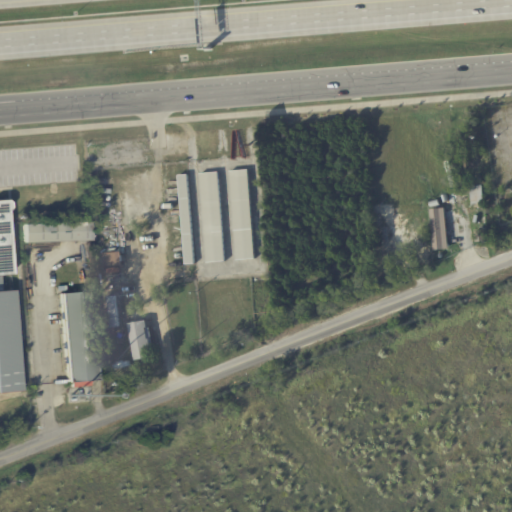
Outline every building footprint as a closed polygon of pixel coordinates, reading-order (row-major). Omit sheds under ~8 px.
[(452,160),(460,188),(450,190),(443,164),(448,163),(447,161),(452,160)] [(249,170),(256,259),(238,261),(231,171),(249,170)] [(209,263),(202,174),(220,172),(227,261),(209,263)] [(196,264),(187,265),(180,175),(189,175),(196,264)] [(484,204),(474,205),(472,187),(484,186),(486,204),(484,204)] [(9,203),(10,204),(12,230),(9,230),(12,275),(0,275),(0,284),(1,292),(11,291),(20,391),(0,392),(0,200),(6,200),(9,203)] [(443,209),(446,208),(451,248),(437,250),(431,210),(432,210),(431,207),(432,207),(431,202),(440,201),(441,204),(442,204),(443,209)] [(87,241),(21,243),(21,225),(88,223),(89,241),(87,241)] [(478,242),(477,230),(488,229),(489,242),(478,242)] [(120,266),(104,266),(103,253),(123,252),(123,265),(120,266)] [(95,370),(96,381),(89,382),(89,387),(70,388),(70,383),(66,384),(58,294),(89,292),(95,370)] [(120,326),(120,327),(111,328),(108,297),(116,296),(117,300),(119,300),(120,305),(118,306),(120,326)] [(151,329),(154,345),(152,345),(154,358),(137,361),(130,324),(148,321),(149,328),(151,328),(151,329)]
